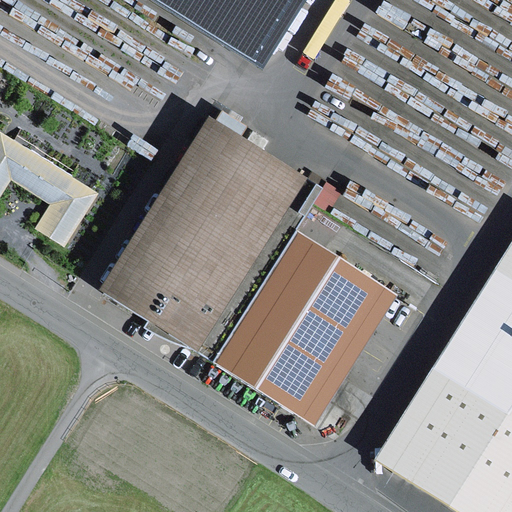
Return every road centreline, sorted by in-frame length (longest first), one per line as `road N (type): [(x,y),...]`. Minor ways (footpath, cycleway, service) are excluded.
road 1 (tertiary): [(361,511),(110,351)]
road 2 (unclassified): [(8,511),(110,351)]
road 3 (tertiary): [(110,351),(0,280)]
